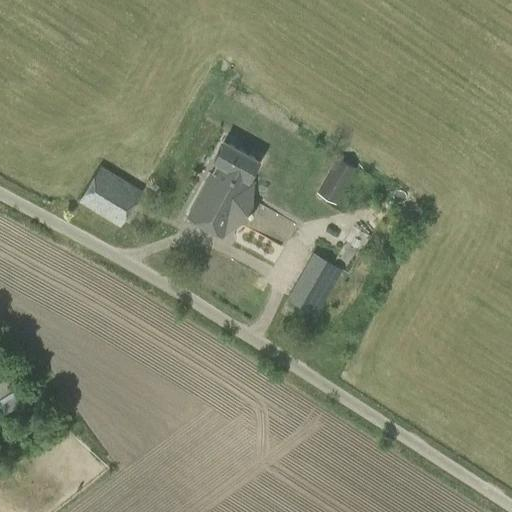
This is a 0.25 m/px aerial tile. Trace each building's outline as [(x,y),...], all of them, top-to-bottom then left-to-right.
[(250,180),(260,161),(224,141),(213,161),(216,162),(186,217),(215,234),(216,232),(224,236),(253,214),(254,183),(250,180)] [(336,158),(317,192),(335,203),(355,168),(336,158)] [(101,165),(78,201),(121,227),(142,191),(101,165)] [(347,273),(312,253),(287,298),(323,317),(347,273)] [(6,379),(0,382),(0,395),(12,388),(6,379)] [(29,381),(0,397),(0,408),(9,424),(43,404),(29,381)]
